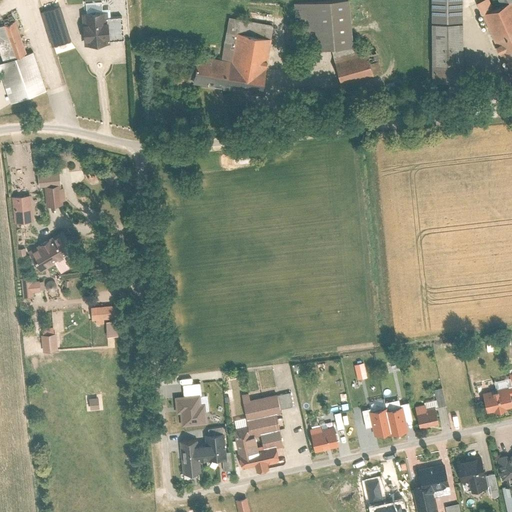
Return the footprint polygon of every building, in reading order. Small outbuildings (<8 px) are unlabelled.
[(288,47),(348,43),(344,0),(314,0),(285,2),(288,47)] [(456,0),(424,0),(426,90),(458,89),(456,0)] [(511,74),(511,16),(504,1),(475,15),(505,78),(511,74)] [(70,36),(58,4),(37,11),(48,44),(70,36)] [(213,57),(190,53),(185,84),(257,96),(269,23),(220,15),(213,57)] [(118,17),(84,21),(87,52),(121,49),(118,17)] [(366,47),(330,58),(338,83),(374,72),(366,47)] [(0,84),(6,102),(41,89),(27,49),(0,59),(0,84)] [(46,205),(64,203),(62,187),(60,187),(57,169),(35,172),(37,186),(43,185),(46,205)] [(30,193),(11,194),(12,221),(31,220),(30,193)] [(63,232),(30,251),(41,270),(74,251),(63,232)] [(31,276),(20,276),(21,295),(33,295),(32,290),(39,290),(39,279),(31,279),(31,276)] [(105,321),(105,319),(116,318),(115,304),(89,306),(90,322),(105,321)] [(40,327),(42,350),(56,349),(55,326),(40,327)] [(357,379),(368,376),(364,361),(353,364),(357,379)] [(246,413),(232,416),(243,467),(256,464),(257,468),(262,466),(262,463),(279,459),(276,444),(282,442),(275,410),(293,406),(290,392),(249,401),(243,373),(228,376),(231,388),(240,386),(246,413)] [(177,407),(181,407),(183,424),(206,421),(204,410),(209,410),(207,395),(202,395),(201,382),(182,384),(184,397),(176,397),(177,407)] [(448,402),(444,386),(436,388),(439,404),(448,402)] [(511,392),(511,387),(484,393),(488,410),(511,405),(508,395),(511,393),(511,392)] [(98,408),(97,396),(87,397),(88,409),(98,408)] [(428,400),(418,403),(424,426),(440,422),(436,405),(430,407),(428,400)] [(345,425),(341,410),(334,411),(338,423),(339,427),(345,425)] [(397,410),(386,412),(391,437),(403,435),(397,410)] [(386,412),(371,416),(376,441),(391,437),(386,412)] [(338,423),(314,429),(319,450),(343,444),(339,427),(338,423)] [(202,437),(182,439),(186,471),(203,469),(202,458),(212,457),(212,460),(229,458),(225,431),(208,433),(209,441),(203,442),(202,437)] [(511,444),(504,454),(493,455),(495,478),(508,476),(510,495),(511,494),(511,444)] [(476,454),(452,460),(457,480),(466,478),(469,489),(484,485),(476,454)] [(444,464),(419,470),(423,487),(414,489),(418,511),(433,511),(437,511),(434,496),(450,492),(444,464)] [(248,495),(238,497),(240,511),(250,511),(251,511),(248,495)]
